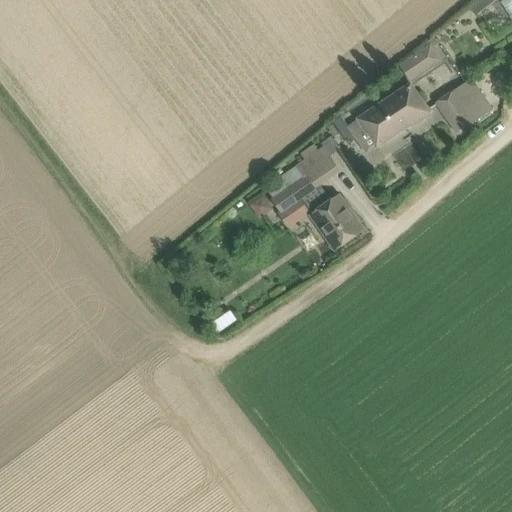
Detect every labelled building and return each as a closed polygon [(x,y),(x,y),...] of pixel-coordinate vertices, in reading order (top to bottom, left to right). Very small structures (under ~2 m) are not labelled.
[(399,66),(408,83),(439,62),(427,47),(399,66)] [(456,91),(437,103),(457,133),(476,121),(493,109),(473,79),(456,91)] [(353,125),(358,133),(365,128),(377,146),(378,146),(428,113),(429,112),(408,83),(407,83),(407,82),(357,116),(360,120),(353,125)] [(341,117),(334,122),(341,132),(349,127),(341,117)] [(307,176),(273,200),(282,212),(303,198),(316,188),(307,176)] [(340,192),(309,216),(333,250),(361,229),(365,226),(359,218),(340,192)] [(270,211),(266,195),(251,199),(255,215),(270,211)]
